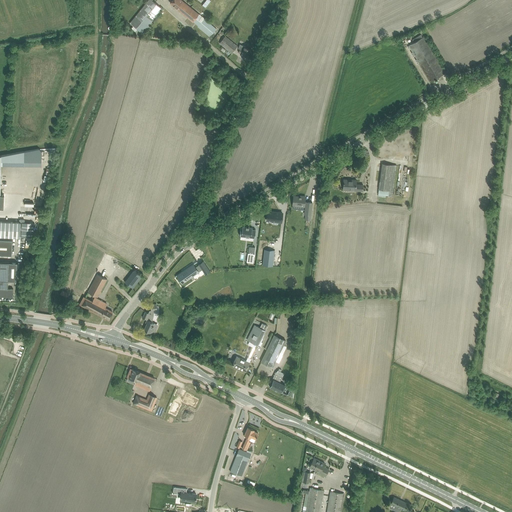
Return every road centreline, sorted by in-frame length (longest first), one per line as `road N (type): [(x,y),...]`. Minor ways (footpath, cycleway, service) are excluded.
road 1 (tertiary): [(193,239),(511,54)]
road 2 (track): [(33,313),(62,167),(93,71),(95,29)]
road 3 (primary): [(479,511),(299,423)]
road 4 (unclassified): [(193,239),(196,210),(261,54)]
road 5 (tertiary): [(112,340),(128,310),(193,239)]
road 6 (unclassified): [(210,511),(241,396)]
